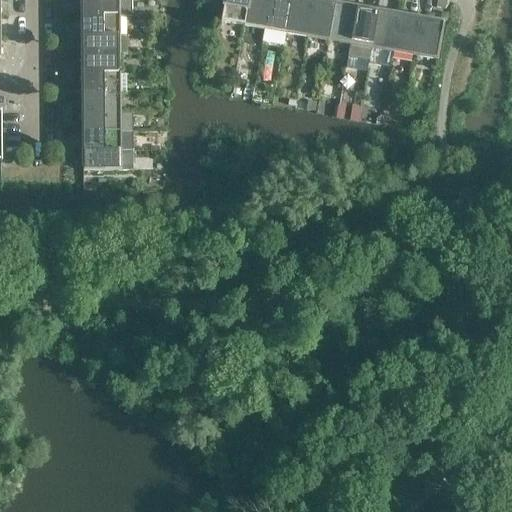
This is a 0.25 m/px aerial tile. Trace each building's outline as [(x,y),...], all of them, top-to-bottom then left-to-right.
[(119,17),(119,0),(81,0),(81,17),(119,17)] [(243,26),(247,0),(224,0),(221,23),(243,26)] [(264,30),(269,0),(247,0),(243,26),(264,30)] [(286,34),(291,0),(269,0),(264,30),(286,34)] [(307,37),(313,1),(306,0),(291,0),(286,34),(307,37)] [(445,9),(446,0),(437,0),(436,8),(445,9)] [(328,41),(335,5),(313,1),(307,37),(328,41)] [(350,45),(356,9),(335,5),(328,41),(350,45)] [(371,49),(378,12),(356,9),(350,45),(371,49)] [(393,52),(399,16),(378,12),(371,49),(393,52)] [(414,56),(420,20),(399,16),(393,52),(414,56)] [(120,37),(119,17),(81,17),(82,37),(120,37)] [(436,60),(442,24),(420,20),(414,56),(436,60)] [(71,37),(71,28),(62,28),(62,37),(71,37)] [(71,46),(71,37),(62,37),(62,46),(71,46)] [(120,56),(120,37),(82,37),(82,56),(120,56)] [(120,75),(120,56),(82,56),(82,75),(120,75)] [(71,75),(71,66),(62,67),(62,75),(71,75)] [(72,84),(71,75),(62,75),(62,84),(72,84)] [(120,94),(120,75),(82,75),(82,95),(120,94)] [(120,113),(120,94),(82,95),(82,114),(120,113)] [(72,114),(72,105),(62,105),(62,114),(72,114)] [(121,133),(120,113),(82,114),(83,133),(121,133)] [(72,123),(72,114),(62,114),(63,123),(72,123)] [(121,152),(121,133),(83,133),(83,152),(121,152)] [(72,152),(72,143),(63,143),(63,152),(72,152)] [(72,161),(72,152),(63,152),(63,161),(72,161)] [(121,172),(121,152),(83,152),(83,172),(121,172)]
